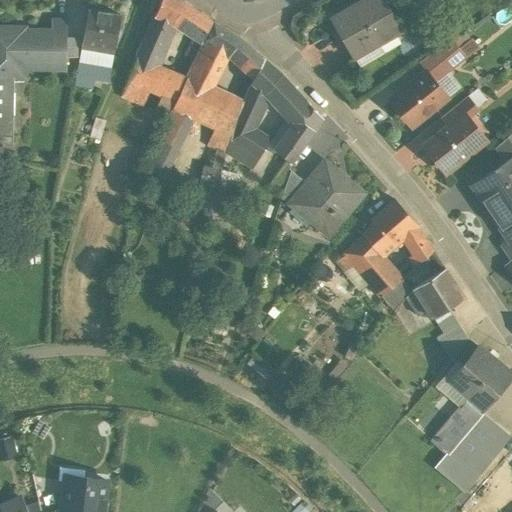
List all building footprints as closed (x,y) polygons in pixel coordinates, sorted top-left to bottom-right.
[(190,6),(184,2),(178,0),(162,0),(146,38),(165,47),(176,22),(197,37),(203,41),(212,21),(202,14),(190,6)] [(382,0),(365,0),(332,19),(358,65),(383,51),(378,44),(400,31),(382,0)] [(120,16),(88,11),(82,44),(114,50),(120,16)] [(239,37),(212,21),(203,41),(193,65),(216,78),(231,48),(234,49),(239,37)] [(24,28),(0,27),(0,79),(7,80),(7,70),(64,71),(65,22),(51,22),(51,32),(24,32),(24,28)] [(197,37),(187,58),(193,62),(203,41),(197,37)] [(264,59),(239,37),(234,49),(248,56),(244,65),(256,74),(264,59)] [(165,47),(146,38),(141,49),(160,59),(165,47)] [(450,38),(422,60),(432,72),(450,57),(456,65),(466,57),(450,38)] [(281,74),(264,59),(256,74),(251,84),(267,100),(279,111),(292,117),(304,100),(294,88),(281,74)] [(184,80),(136,60),(127,82),(174,101),(184,80)] [(110,68),(78,62),(76,75),(107,81),(110,68)] [(216,78),(193,65),(186,80),(210,89),(216,78)] [(426,72),(410,85),(410,84),(393,98),(406,114),(405,119),(409,124),(416,125),(421,121),(421,118),(447,97),(426,72)] [(7,80),(0,79),(0,137),(11,138),(12,80),(7,80)] [(210,89),(186,80),(172,110),(215,130),(230,99),(210,89)] [(235,118),(235,119),(231,137),(230,140),(259,158),(268,142),(251,132),(267,100),(251,84),(241,104),(235,118)] [(467,96),(441,117),(448,127),(459,118),(461,120),(477,107),(467,96)] [(230,99),(215,130),(231,137),(235,119),(235,118),(241,104),(230,99)] [(323,119),(304,100),(292,117),(300,123),(281,149),(295,159),(323,119)] [(448,127),(424,146),(445,172),(480,144),(461,120),(459,118),(448,127)] [(511,132),(496,147),(506,162),(510,160),(510,161),(511,160),(511,132)] [(511,163),(510,161),(510,160),(506,162),(478,181),(502,217),(496,221),(508,239),(509,240),(511,238),(511,163)] [(343,187),(338,182),(339,180),(321,166),(307,183),(289,204),(328,236),(363,193),(349,181),(343,187)] [(221,171),(204,167),(192,218),(210,222),(218,186),(218,185),(221,171)] [(307,183),(290,171),(281,198),(289,204),(307,183)] [(237,189),(218,185),(218,186),(210,222),(228,226),(237,189)] [(396,202),(372,222),(376,225),(362,234),(381,257),(417,226),(396,202)] [(381,257),(362,234),(343,254),(370,285),(392,269),(381,257)] [(511,238),(509,240),(508,239),(500,244),(511,260),(511,258),(511,238)] [(425,240),(412,250),(415,254),(408,259),(415,267),(434,252),(425,240)] [(445,268),(414,288),(427,310),(432,318),(433,318),(448,308),(464,298),(445,268)] [(392,269),(370,285),(381,297),(401,280),(392,269)] [(427,310),(414,288),(405,298),(417,317),(427,310)] [(448,308),(433,318),(444,334),(458,324),(448,308)] [(444,334),(437,339),(451,362),(469,341),(458,324),(444,334)] [(469,341),(451,362),(460,369),(478,349),(469,341)] [(511,376),(478,349),(460,369),(450,382),(484,410),(495,397),(494,396),(511,376)] [(509,436),(466,401),(449,420),(450,421),(432,441),(447,454),(436,467),(464,490),(509,436)] [(37,420),(31,431),(42,438),(49,428),(37,420)] [(0,459),(15,456),(11,437),(0,439),(0,459)] [(216,482),(249,511),(271,511),(285,497),(240,456),(216,482)] [(102,511),(107,480),(84,477),(83,484),(65,481),(61,510),(60,511),(102,511)] [(24,511),(19,497),(0,503),(0,511),(24,511)]
